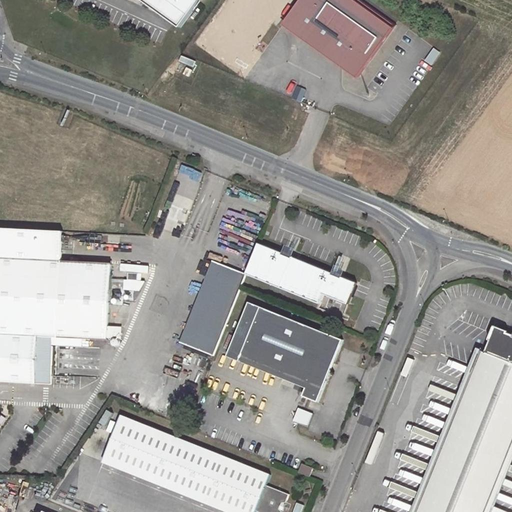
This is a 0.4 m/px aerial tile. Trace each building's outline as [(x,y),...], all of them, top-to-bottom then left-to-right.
[(139,0),(181,29),(202,0),(139,0)] [(397,25),(362,0),(302,0),(287,22),(357,72),(367,58),(372,61),(397,25)] [(367,58),(357,72),(362,75),(372,61),(367,58)] [(0,380),(52,383),(53,344),(83,345),(86,285),(61,284),(62,277),(69,278),(70,268),(62,267),(62,261),(41,259),(43,229),(0,227),(0,380)] [(64,231),(43,229),(41,259),(62,261),(64,231)] [(288,256),(291,257),(298,240),(295,239),(288,256)] [(283,252),(259,243),(247,274),(320,303),(324,294),(349,304),(357,283),(343,277),(342,278),(337,276),(334,275),(332,274),(333,273),(293,257),(292,258),(291,257),(288,256),(282,254),(283,252)] [(334,275),(337,276),(344,259),(340,258),(334,275)] [(209,260),(180,343),(214,355),(243,271),(209,260)] [(87,262),(62,261),(62,267),(70,268),(69,278),(62,277),(61,284),(86,285),(87,262)] [(343,340),(261,307),(249,302),(230,350),(309,382),(303,396),(318,402),(343,340)] [(511,334),(496,328),(486,352),(483,351),(417,511),(487,511),(511,450),(511,334)] [(314,414),(299,408),(294,421),(308,427),(314,414)] [(205,502),(223,456),(122,416),(104,461),(205,502)] [(270,475),(223,456),(205,502),(229,511),(255,511),(257,510),(261,511),(282,511),(283,511),(280,509),(282,503),(287,502),(290,494),(266,485),(270,475)] [(302,464),(298,472),(310,477),(314,468),(302,464)]
